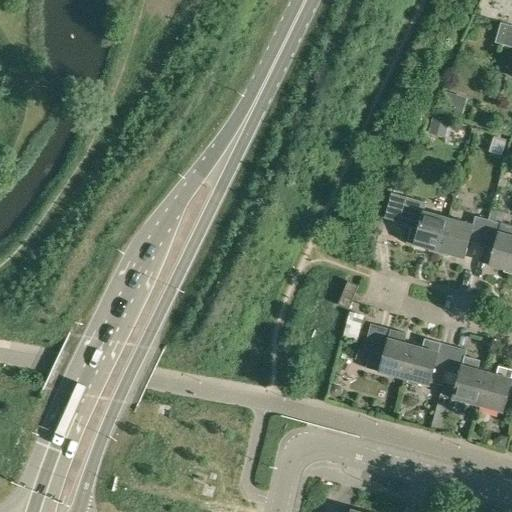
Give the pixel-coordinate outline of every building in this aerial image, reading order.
[(511,25),(501,22),(495,43),(511,47),(511,25)] [(427,133),(444,137),(448,121),(432,116),(427,133)] [(398,224),(410,227),(405,244),(438,253),(448,220),(422,213),(425,204),(405,199),(398,224)] [(488,222),(481,246),(493,249),(488,267),(511,273),(511,237),(498,234),(500,225),(503,212),(491,209),(487,222),(488,222)] [(448,220),(438,253),(463,260),(468,243),(481,246),(488,222),(487,222),(475,218),(472,227),(448,220)] [(348,281),(338,305),(348,309),(358,285),(348,281)] [(407,335),(377,327),(369,325),(363,348),(370,350),(365,367),(380,371),(379,373),(404,380),(413,346),(404,344),(407,335)] [(413,346),(404,380),(429,386),(433,369),(446,373),(453,348),(440,344),(424,340),(422,349),(413,346)] [(453,348),(446,373),(458,376),(451,400),(477,407),(486,374),(478,371),(480,362),(465,357),(466,351),(453,348)] [(486,374),(477,407),(502,414),(509,390),(511,391),(511,370),(498,367),(495,376),(486,374)] [(330,389),(331,393),(336,395),(340,393),(341,389),(339,385),(335,383),(331,385),(330,389)]
